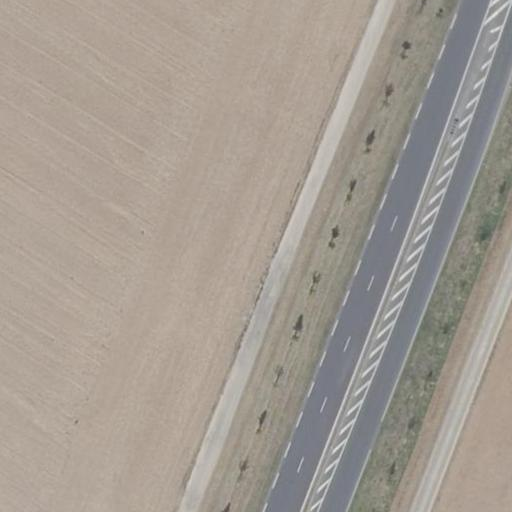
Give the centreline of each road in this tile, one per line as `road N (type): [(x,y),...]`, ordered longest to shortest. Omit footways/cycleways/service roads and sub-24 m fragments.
road 1 (track): [(387,0),(184,511)]
road 2 (primary): [(483,0),(285,511)]
road 3 (primary): [(332,511),(511,33)]
road 4 (track): [(511,232),(403,511)]
